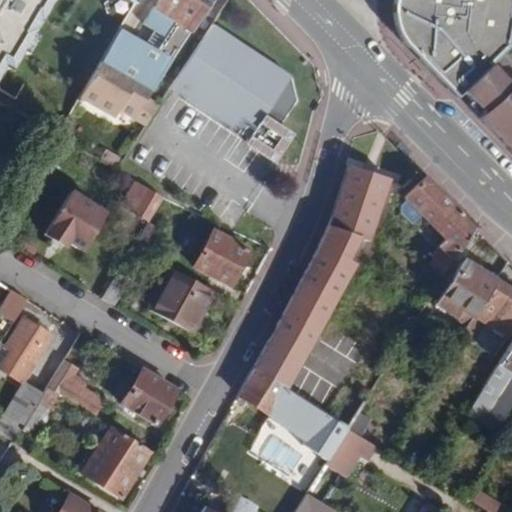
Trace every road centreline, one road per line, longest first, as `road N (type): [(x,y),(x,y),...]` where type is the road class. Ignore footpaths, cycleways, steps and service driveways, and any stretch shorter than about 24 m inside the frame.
road 1 (residential): [(212,387),(320,184),(353,48)]
road 2 (residential): [(0,263),(212,387)]
road 3 (primary): [(353,48),(511,204)]
road 4 (residential): [(145,511),(212,387)]
road 5 (residential): [(116,511),(15,453),(0,465)]
